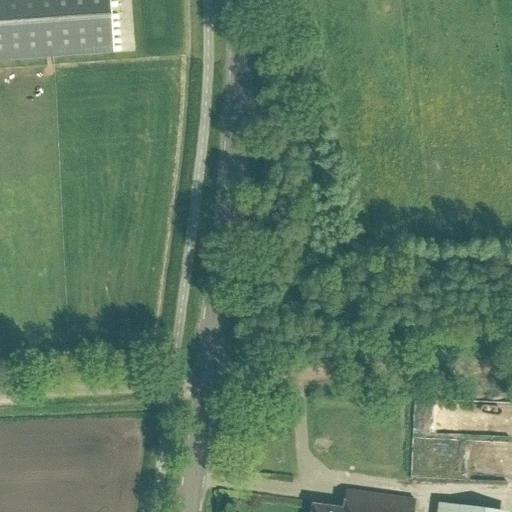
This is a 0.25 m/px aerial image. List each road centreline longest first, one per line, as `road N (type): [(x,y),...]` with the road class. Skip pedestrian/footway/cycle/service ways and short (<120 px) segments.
road 1 (secondary): [(189,511),(232,148),(238,0)]
road 2 (track): [(207,378),(511,370)]
